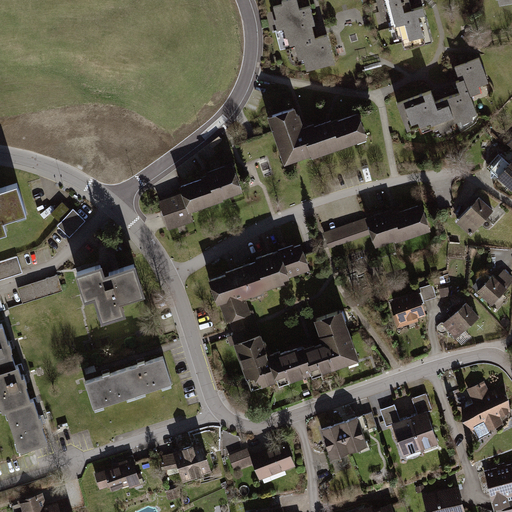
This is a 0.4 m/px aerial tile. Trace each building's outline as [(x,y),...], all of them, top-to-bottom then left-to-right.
[(295,0),(285,0),(279,1),(280,5),(272,7),(280,49),(292,47),(295,62),(304,60),(306,71),(335,65),(329,35),(312,38),(311,32),(310,27),(314,26),(311,8),(297,10),(295,0)] [(373,0),(377,13),(374,14),(379,32),(394,29),(399,48),(431,39),(422,5),(407,9),(404,0),(373,0)] [(457,82),(461,92),(479,85),(489,82),(480,59),(457,68),(462,80),(457,82)] [(431,91),(395,105),(407,135),(417,131),(420,138),(436,132),(439,140),(455,133),(452,123),(462,120),(465,130),(478,125),(476,118),(480,117),(474,100),(483,96),(479,85),(461,92),(435,102),(431,91)] [(296,107),(264,117),(270,134),(280,168),(312,158),(303,129),(296,107)] [(303,129),(312,158),(321,155),(367,141),(359,112),(303,129)] [(182,193),(157,201),(166,227),(167,232),(193,223),(190,213),(244,196),(242,189),(233,162),(204,171),(205,175),(178,183),(182,193)] [(511,163),(511,162),(499,176),(511,187),(511,163)] [(0,232),(2,232),(0,224),(0,217),(22,210),(13,185),(0,189),(0,232)] [(493,212),(480,199),(457,221),(470,235),(481,224),(493,212)] [(63,224),(60,228),(70,238),(85,222),(65,203),(53,215),(63,224)] [(420,204),(325,234),(329,249),(371,236),(374,248),(428,231),(420,204)] [(308,270),(298,241),(291,243),(290,237),(252,249),(264,288),(303,276),(302,272),(308,270)] [(264,288),(252,249),(235,255),(250,299),(266,294),(264,288)] [(250,299),(235,255),(227,258),(228,262),(205,269),(227,331),(257,322),(250,299)] [(17,258),(0,263),(0,278),(21,272),(17,258)] [(140,291),(132,267),(102,277),(99,268),(80,274),(88,297),(93,295),(101,320),(121,314),(116,299),(140,291)] [(507,290),(493,277),(477,293),(491,306),(507,290)] [(59,278),(19,290),(23,305),(63,293),(59,278)] [(436,296),(432,283),(419,288),(424,301),(436,296)] [(418,291),(392,300),(399,327),(418,322),(417,318),(425,315),(418,291)] [(480,319),(468,305),(443,327),(456,341),(467,331),(480,319)] [(311,346),(299,350),(306,373),(308,379),(359,363),(343,309),(312,319),(319,343),(311,346)] [(257,322),(227,331),(228,336),(246,391),(276,382),(269,359),(257,322)] [(0,373),(10,370),(4,349),(0,335),(0,373)] [(269,359),(276,382),(306,373),(299,350),(269,359)] [(162,360),(124,372),(132,398),(170,386),(162,360)] [(0,411),(4,411),(25,404),(19,384),(15,369),(10,370),(0,373),(0,411)] [(124,372),(84,385),(92,410),(132,398),(124,372)] [(473,404),(462,409),(476,441),(490,435),(486,426),(500,427),(505,419),(511,415),(511,406),(504,389),(488,396),(483,384),(467,391),(473,404)] [(417,411),(431,407),(427,392),(412,396),(417,411)] [(17,453),(44,444),(37,424),(30,402),(25,404),(4,411),(17,453)] [(424,411),(407,416),(420,452),(436,447),(424,411)] [(407,416),(392,422),(404,458),(420,452),(407,416)] [(354,421),(337,427),(346,454),(362,449),(354,421)] [(337,427),(320,432),(329,459),(346,454),(337,427)] [(212,471),(203,442),(160,457),(165,472),(177,467),(182,481),(212,471)] [(285,444),(253,456),(250,449),(228,457),(234,474),(255,467),(260,481),(294,469),(285,444)] [(132,464),(95,475),(101,496),(139,484),(132,464)] [(511,465),(483,473),(493,511),(511,506),(511,465)] [(464,511),(458,490),(423,499),(426,511),(464,511)] [(20,511),(69,511),(65,499),(47,505),(42,492),(17,499),(20,511)] [(393,511),(391,503),(364,511),(393,511)]
